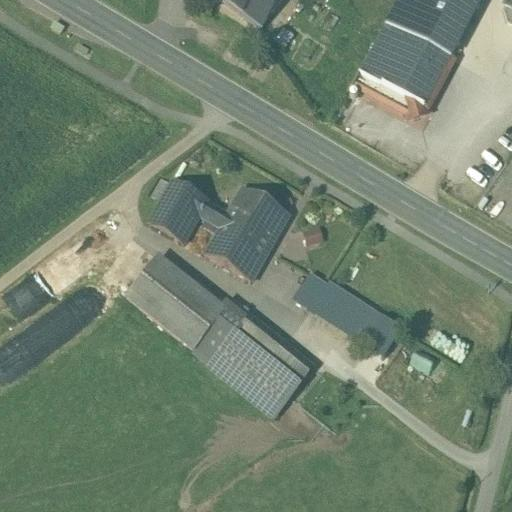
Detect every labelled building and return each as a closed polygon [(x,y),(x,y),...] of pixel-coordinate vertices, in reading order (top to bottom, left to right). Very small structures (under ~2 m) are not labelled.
[(218,0),(258,32),(282,0),(218,0)] [(399,0),(381,35),(358,78),(381,90),(393,67),(436,89),(451,61),(483,0),(481,0),(399,0)] [(376,0),(368,17),(363,25),(381,35),(399,0),(376,0)] [(393,67),(381,90),(358,78),(353,89),(406,117),(407,120),(426,115),(425,111),(430,110),(454,63),(451,61),(436,89),(393,67)] [(207,207),(172,187),(148,229),(183,248),(198,222),(207,207)] [(228,219),(218,235),(263,261),(286,220),(242,194),(228,219)] [(228,219),(207,207),(198,222),(213,230),(211,234),(217,237),(218,235),(228,219)] [(78,262),(87,279),(134,256),(120,229),(94,241),(99,251),(78,262)] [(305,234),(307,245),(322,242),(320,231),(305,234)] [(263,261),(218,235),(217,237),(204,260),(249,286),(263,261)] [(225,315),(157,261),(126,301),(194,355),(212,332),(225,315)] [(362,317),(319,289),(305,311),(348,339),(362,317)] [(247,317),(232,306),(225,315),(212,332),(226,343),(247,317)] [(226,343),(212,332),(194,355),(200,360),(200,361),(273,420),(312,370),(247,317),(226,343)]
